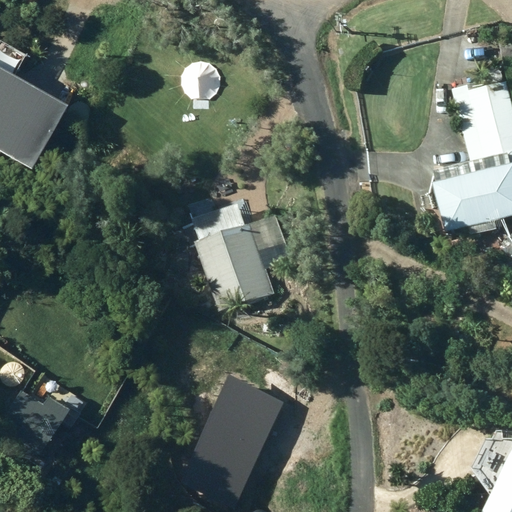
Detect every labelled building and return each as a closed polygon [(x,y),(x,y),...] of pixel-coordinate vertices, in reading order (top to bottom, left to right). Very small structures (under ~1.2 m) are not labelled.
[(23,57),(0,44),(0,154),(27,169),(61,106),(12,79),(23,57)] [(434,181),(447,230),(470,225),(472,233),(497,227),(495,218),(511,213),(511,99),(507,80),(470,89),(469,84),(452,88),(471,159),(435,169),(438,180),(434,181)] [(198,241),(220,309),(275,292),(268,268),(292,261),(277,214),(247,223),(240,202),(193,216),(200,240),(198,241)] [(0,420),(0,433),(16,443),(11,452),(29,463),(34,454),(37,455),(65,412),(45,399),(41,407),(18,392),(0,420)] [(511,511),(511,469),(490,511),(511,511)]
